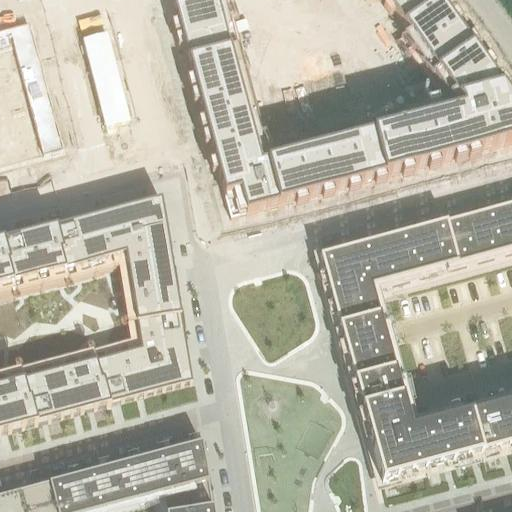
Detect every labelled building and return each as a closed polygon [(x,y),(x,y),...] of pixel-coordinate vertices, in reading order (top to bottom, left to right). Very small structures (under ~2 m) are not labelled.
[(23,0),(0,0),(0,34),(30,26),(23,0)] [(511,146),(511,110),(434,0),(381,0),(461,114),(268,165),(237,51),(229,53),(214,0),(203,0),(172,9),(229,223),(511,146)] [(0,34),(0,173),(65,156),(30,26),(0,34)] [(161,205),(0,248),(0,440),(192,389),(161,205)] [(477,224),(420,239),(392,247),(368,253),(350,258),(323,265),(384,493),(511,458),(511,214),(505,216),(477,224)] [(212,511),(202,447),(0,501),(0,511),(212,511)]
